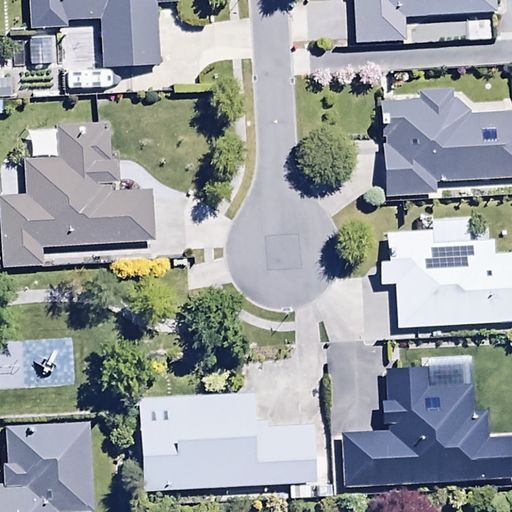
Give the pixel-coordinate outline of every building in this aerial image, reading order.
[(24,0),(26,30),(63,28),(63,22),(96,21),(98,67),(155,65),(152,2),(173,1),(172,0),(24,0)] [(497,14),(496,0),(348,0),(351,46),(402,43),(401,19),(497,14)] [(511,113),(465,114),(445,94),(417,94),(417,98),(379,99),(381,197),(433,196),(433,183),(511,181),(511,113)] [(21,196),(0,196),(0,268),(39,267),(38,249),(149,245),(147,192),(108,194),(108,184),(116,184),(116,163),(110,163),(108,125),(53,127),(54,161),(20,162),(21,196)] [(392,287),(394,330),(511,324),(511,253),(492,255),(491,242),(429,245),(428,232),(382,234),(383,262),(373,262),(374,288),(392,287)] [(339,436),(341,488),(511,480),(511,439),(485,441),(484,416),(470,416),(468,389),(425,391),(424,369),(383,371),(384,402),(375,402),(377,434),(339,436)] [(253,429),(251,395),(133,402),(139,495),(308,485),(305,426),(253,429)] [(0,511),(87,511),(83,423),(1,427),(3,467),(0,467),(0,511)]
